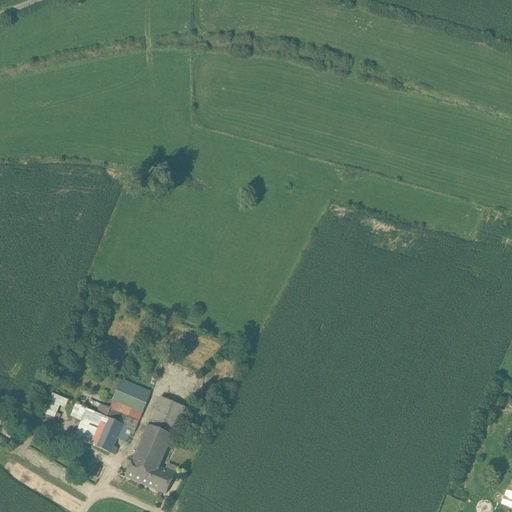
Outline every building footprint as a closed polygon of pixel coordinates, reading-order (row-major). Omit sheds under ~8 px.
[(112,401),(121,380),(109,375),(101,396),(112,401)] [(151,393),(121,380),(112,401),(142,414),(151,393)] [(64,410),(68,402),(52,396),(43,414),(55,419),(59,408),(64,410)] [(185,408),(160,397),(148,425),(173,436),(185,408)] [(112,401),(109,408),(127,415),(139,420),(142,414),(112,401)] [(97,414),(75,405),(70,417),(81,422),(74,437),(84,442),(97,414)] [(101,405),(97,414),(108,419),(123,425),(127,415),(109,408),(101,405)] [(117,439),(123,425),(108,419),(97,414),(84,442),(111,453),(114,446),(117,439)] [(123,425),(117,439),(126,443),(132,429),(135,430),(139,420),(127,415),(123,425)] [(173,436),(148,425),(134,457),(125,477),(142,485),(151,464),(159,468),(173,436)] [(67,449),(69,444),(51,435),(48,440),(67,449)] [(101,469),(85,463),(81,473),(96,480),(101,469)] [(159,468),(151,464),(142,485),(166,495),(174,474),(159,468)] [(455,511),(461,500),(447,494),(438,511),(455,511)] [(511,496),(505,494),(501,503),(511,507),(511,496)]
